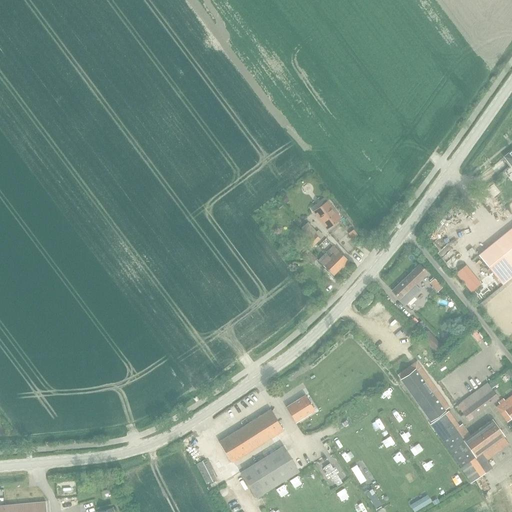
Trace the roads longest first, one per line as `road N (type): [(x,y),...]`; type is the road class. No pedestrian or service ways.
road 1 (unclassified): [(0,466),(131,452),(183,428),(332,318),(406,230)]
road 2 (unclassified): [(406,230),(511,80)]
road 3 (unclassified): [(511,361),(406,230)]
